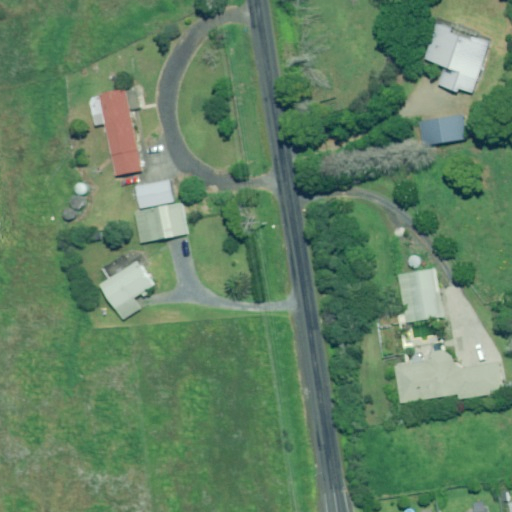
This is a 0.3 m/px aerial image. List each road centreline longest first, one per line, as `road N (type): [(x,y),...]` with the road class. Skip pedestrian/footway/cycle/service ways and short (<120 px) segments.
road 1 (tertiary): [(334,511),(256,0)]
road 2 (unknown): [(259,18),(224,22),(185,44),(161,89),(162,130),(172,163),(196,185),(232,192),(285,185)]
road 3 (unknown): [(288,208),(348,197),(386,216),(435,268),(468,353)]
road 4 (unknown): [(281,161),(359,141),(421,102)]
road 5 (unknown): [(175,272),(181,296),(203,309),(303,308)]
